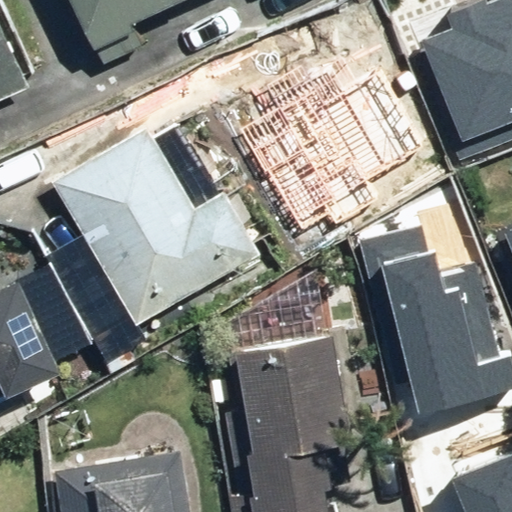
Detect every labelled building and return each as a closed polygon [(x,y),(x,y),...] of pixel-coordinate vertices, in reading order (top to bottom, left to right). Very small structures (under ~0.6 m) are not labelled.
[(62,0),(88,53),(198,0),(62,0)] [(420,43),(464,157),(511,138),(511,0),(502,0),(489,5),(486,0),(481,0),(447,13),(454,31),(420,43)] [(0,43),(0,95),(20,86),(0,43)] [(43,181),(132,338),(255,268),(165,111),(43,181)] [(429,226),(359,242),(400,416),(511,390),(511,371),(508,355),(494,359),(473,270),(441,277),(429,226)] [(0,394),(40,377),(0,285),(0,394)] [(220,347),(243,511),(313,511),(306,461),(341,456),(324,332),(220,347)] [(49,473),(55,511),(177,511),(167,452),(49,473)] [(511,511),(511,456),(453,480),(465,511),(511,511)]
